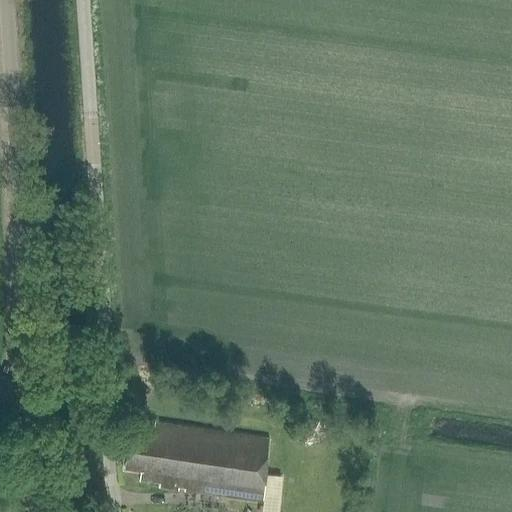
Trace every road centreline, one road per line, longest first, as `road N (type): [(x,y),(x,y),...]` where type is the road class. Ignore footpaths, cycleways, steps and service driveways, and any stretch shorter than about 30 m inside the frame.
road 1 (unclassified): [(36,511),(4,0)]
road 2 (unclassified): [(113,511),(81,0)]
